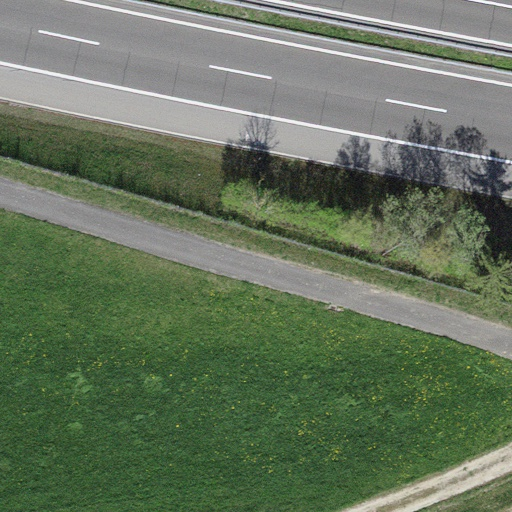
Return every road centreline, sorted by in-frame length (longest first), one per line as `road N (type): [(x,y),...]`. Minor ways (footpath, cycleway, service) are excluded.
road 1 (track): [(0,191),(511,345)]
road 2 (motorway): [(0,22),(511,122)]
road 3 (track): [(373,511),(511,454)]
